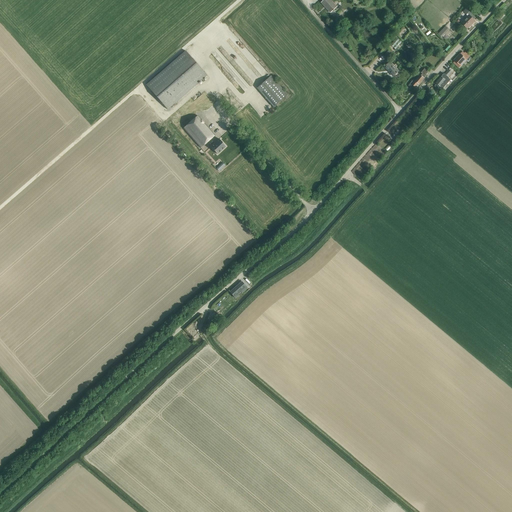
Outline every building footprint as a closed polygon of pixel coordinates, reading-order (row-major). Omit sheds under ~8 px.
[(330,13),(334,9),(337,6),(331,0),(323,0),(323,1),(326,5),(327,5),(328,6),(326,8),(330,13)] [(468,28),(475,21),(474,19),(476,17),(469,11),(467,14),(469,15),(461,23),(468,28)] [(449,29),(446,26),(438,34),(441,37),(449,29)] [(222,33),(217,37),(225,46),(230,42),(222,33)] [(167,109),(207,75),(185,51),(146,85),(167,109)] [(469,57),(466,55),(462,51),(457,57),(454,60),(455,61),(453,63),(459,68),(469,57)] [(399,71),(390,62),(384,67),(388,70),(394,76),(393,76),(399,71)] [(423,74),(422,76),(420,75),(416,80),(415,81),(413,80),(408,86),(410,87),(412,85),(415,87),(418,83),(419,84),(427,75),(426,74),(428,72),(425,68),(421,73),(423,74)] [(443,89),(451,79),(444,73),(436,83),(443,89)] [(274,107),(287,95),(271,76),(257,87),(274,107)] [(230,90),(227,94),(241,107),(244,103),(230,90)] [(422,94),(417,98),(419,100),(417,103),(418,104),(420,103),(421,104),(428,97),(425,94),(424,96),(422,94)] [(200,148),(211,138),(215,135),(197,115),(183,128),(200,148)] [(395,143),(403,134),(401,132),(393,141),(395,143)] [(217,154),(226,146),(219,139),(210,147),(217,154)] [(230,292),(235,298),(247,288),(242,282),(230,292)] [(190,333),(196,328),(194,325),(187,330),(190,333)]
